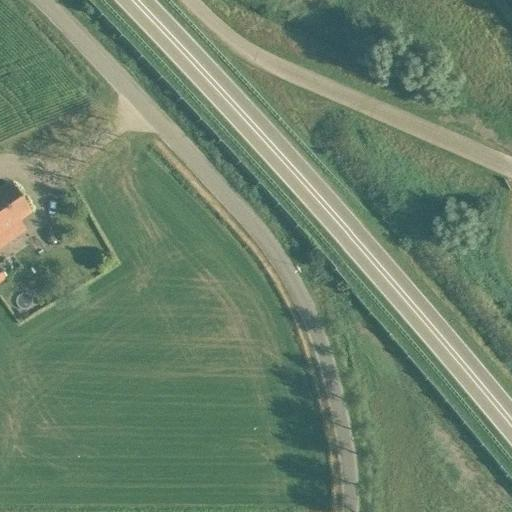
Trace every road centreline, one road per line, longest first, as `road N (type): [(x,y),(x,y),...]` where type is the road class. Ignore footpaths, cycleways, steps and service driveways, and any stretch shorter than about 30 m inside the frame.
road 1 (unclassified): [(343,511),(340,441),(303,321),(245,228),(30,0)]
road 2 (primary): [(511,421),(133,0)]
road 3 (track): [(190,0),(265,59),(511,167)]
